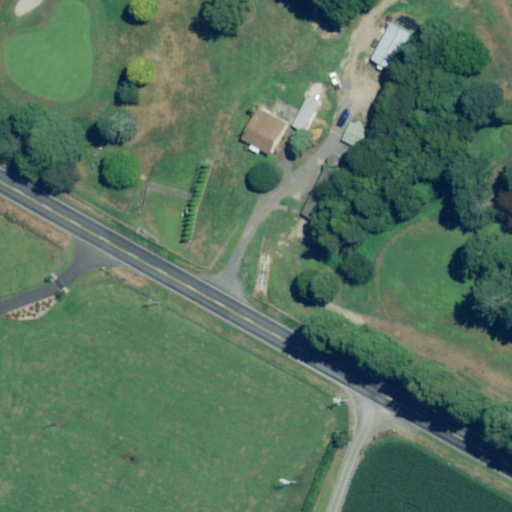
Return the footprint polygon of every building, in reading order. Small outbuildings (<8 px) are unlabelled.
[(387,15),(366,50),(386,62),(407,27),(387,15)] [(325,104),(313,98),(299,127),(311,133),(325,104)] [(256,103),(237,138),(266,154),(285,118),(256,103)] [(375,133),(357,124),(348,141),(366,150),(375,133)] [(321,163),(298,212),(324,225),(348,176),(321,163)]
